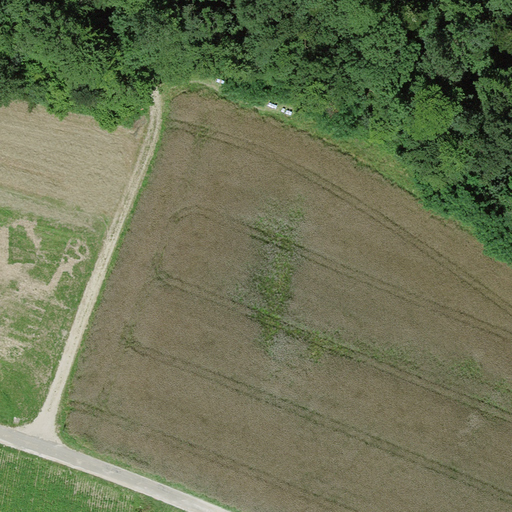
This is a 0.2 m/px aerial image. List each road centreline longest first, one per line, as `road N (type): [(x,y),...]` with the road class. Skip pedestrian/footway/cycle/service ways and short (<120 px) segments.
road 1 (track): [(79,0),(130,40),(150,69),(152,128),(40,443)]
road 2 (unclassified): [(207,511),(0,432)]
